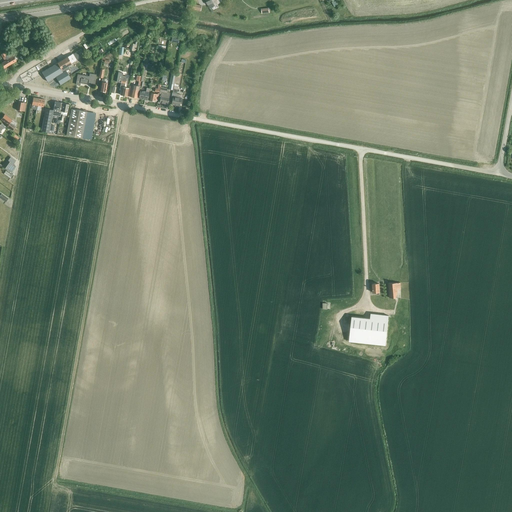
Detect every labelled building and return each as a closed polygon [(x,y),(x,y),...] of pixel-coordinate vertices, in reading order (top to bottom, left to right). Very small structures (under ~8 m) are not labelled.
[(4,53),(3,53),(10,65),(16,61),(11,53),(8,54),(6,51),(4,53)] [(3,53),(1,55),(5,61),(3,62),(1,63),(4,68),(10,65),(3,53)] [(57,63),(42,72),(47,82),(55,77),(60,85),(70,78),(66,72),(70,70),(67,66),(71,63),(76,60),(72,54),(67,57),(57,63)] [(118,72),(116,82),(121,83),(120,87),(122,87),(120,95),(127,96),(128,88),(124,87),(125,84),(125,81),(126,81),(127,76),(122,76),(123,73),(118,72)] [(94,85),(96,75),(90,74),(89,77),(78,74),(76,84),(79,85),(80,83),(88,85),(88,84),(94,85)] [(129,86),(127,96),(130,97),(136,98),(138,90),(139,90),(140,86),(139,86),(140,81),(138,81),(138,85),(136,85),(133,85),(132,86),(129,86)] [(167,104),(169,94),(166,93),(167,89),(160,87),(159,94),(160,94),(159,102),(167,104)] [(147,100),(149,88),(146,88),(145,91),(140,90),(140,91),(138,98),(147,100)] [(157,100),(158,93),(157,93),(157,94),(150,93),(149,99),(148,100),(155,101),(154,101),(155,100),(157,100)] [(180,98),(172,96),(171,104),(179,106),(180,98)] [(33,97),(31,106),(31,109),(37,110),(39,98),(33,97)] [(53,110),(52,115),(60,117),(62,103),(55,102),(53,110)] [(68,104),(62,103),(60,117),(59,122),(62,122),(63,115),(66,116),(68,104)] [(52,115),(53,110),(45,109),(41,131),(49,132),(52,115)] [(82,138),(87,112),(71,109),(66,135),(82,138)] [(15,126),(13,125),(9,122),(12,120),(4,114),(0,119),(8,125),(7,126),(12,130),(15,126)] [(7,160),(3,166),(7,169),(10,172),(14,165),(11,163),(7,160)] [(2,194),(0,196),(0,197),(6,202),(8,199),(2,194)] [(397,289),(400,289),(400,283),(388,283),(389,298),(396,298),(396,294),(397,294),(397,289)] [(286,315),(285,326),(296,327),(298,307),(290,306),(290,315),(286,315)] [(350,335),(349,342),(385,346),(388,321),(352,317),(350,335)]
